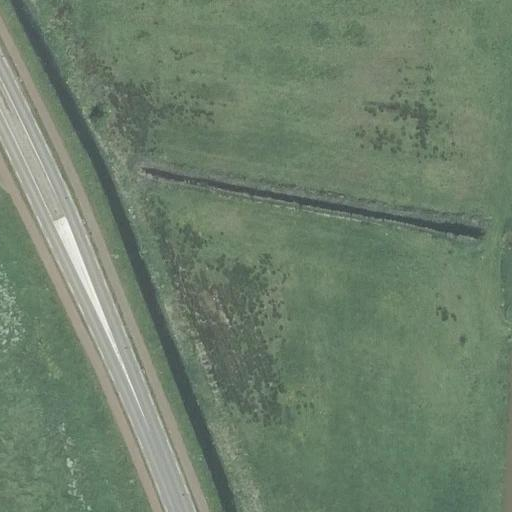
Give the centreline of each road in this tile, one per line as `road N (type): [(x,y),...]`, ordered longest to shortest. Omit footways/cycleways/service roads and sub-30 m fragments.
road 1 (secondary): [(111,342),(69,213),(0,67)]
road 2 (secondary): [(0,128),(111,342)]
road 3 (secondary): [(180,511),(111,342)]
